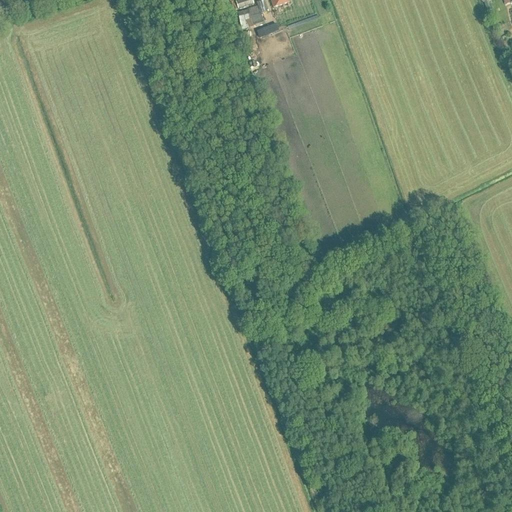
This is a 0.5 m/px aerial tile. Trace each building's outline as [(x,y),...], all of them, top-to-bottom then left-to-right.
[(246,0),(235,4),(237,11),(253,6),(250,0),(246,0)] [(270,0),(274,10),(290,4),(288,0),(270,0)] [(267,14),(264,2),(257,4),(258,8),(261,16),(267,14)] [(261,16),(258,8),(250,10),(255,26),(263,23),(261,16)] [(271,25),(272,32),(282,30),(281,23),(271,25)]
